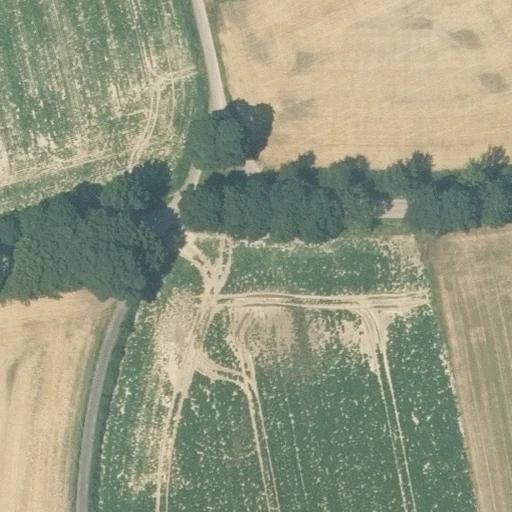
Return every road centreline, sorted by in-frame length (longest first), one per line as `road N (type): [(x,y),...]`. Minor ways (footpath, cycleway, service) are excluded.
road 1 (unclassified): [(146,222),(145,247),(96,385),(80,511)]
road 2 (unclassified): [(270,199),(384,208),(511,202)]
road 3 (unclassified): [(146,222),(0,266)]
